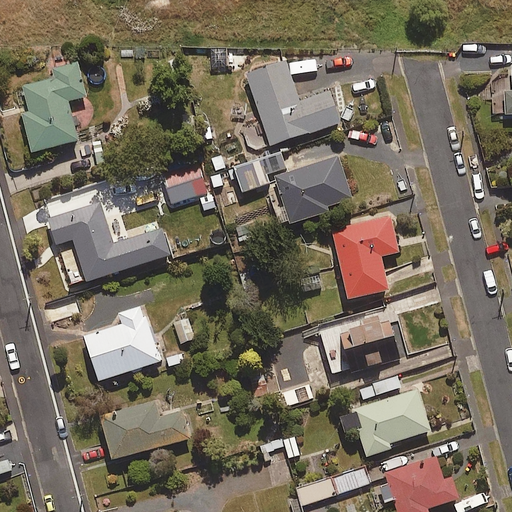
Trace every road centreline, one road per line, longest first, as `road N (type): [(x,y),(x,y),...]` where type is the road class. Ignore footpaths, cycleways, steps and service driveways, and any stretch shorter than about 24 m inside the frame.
road 1 (residential): [(424,69),(511,416)]
road 2 (residential): [(0,267),(63,511)]
